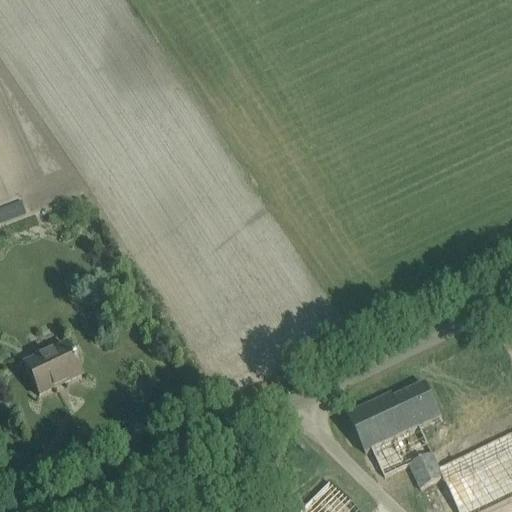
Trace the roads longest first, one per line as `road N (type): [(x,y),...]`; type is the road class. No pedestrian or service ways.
road 1 (unclassified): [(68,511),(297,406)]
road 2 (unclassified): [(297,406),(511,306)]
road 3 (unclassified): [(297,406),(396,511)]
